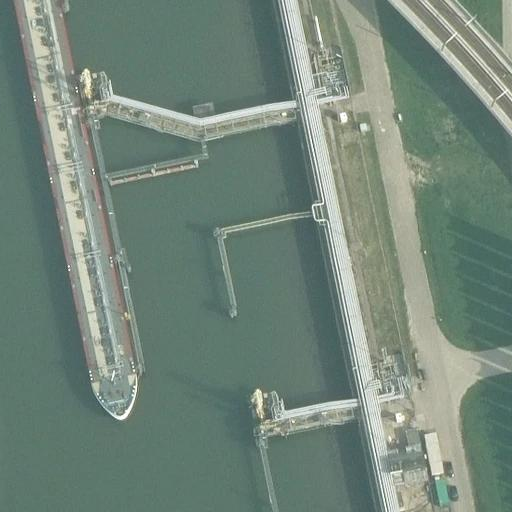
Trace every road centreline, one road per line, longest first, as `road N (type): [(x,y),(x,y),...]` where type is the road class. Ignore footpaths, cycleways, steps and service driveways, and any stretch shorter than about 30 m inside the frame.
road 1 (unclassified): [(433,375),(355,0)]
road 2 (unclassified): [(459,511),(433,375)]
road 3 (unknown): [(389,161),(511,133)]
